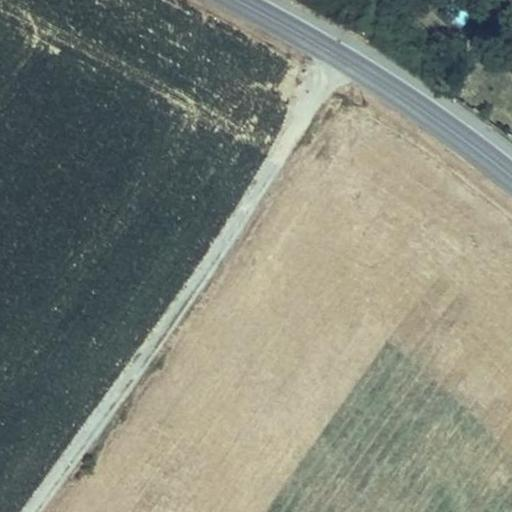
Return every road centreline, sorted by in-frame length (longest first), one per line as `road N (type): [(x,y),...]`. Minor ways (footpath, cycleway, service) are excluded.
road 1 (track): [(42,511),(291,152),(344,60)]
road 2 (tertiary): [(236,0),(386,85),(511,175)]
